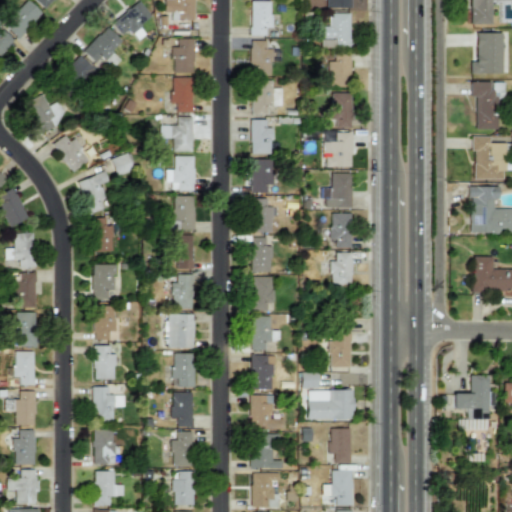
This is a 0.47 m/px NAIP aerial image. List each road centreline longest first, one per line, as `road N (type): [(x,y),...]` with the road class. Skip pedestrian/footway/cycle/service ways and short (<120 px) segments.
road 1 (residential): [(221,511),(223,0)]
road 2 (residential): [(65,511),(65,242),(42,180),(0,138)]
road 3 (primary): [(414,329),(414,0)]
road 4 (primary): [(389,0),(389,186)]
road 5 (primary): [(414,511),(414,329)]
road 6 (residential): [(0,104),(97,0)]
road 7 (primary): [(389,328),(389,470)]
road 8 (primary): [(389,186),(389,328)]
